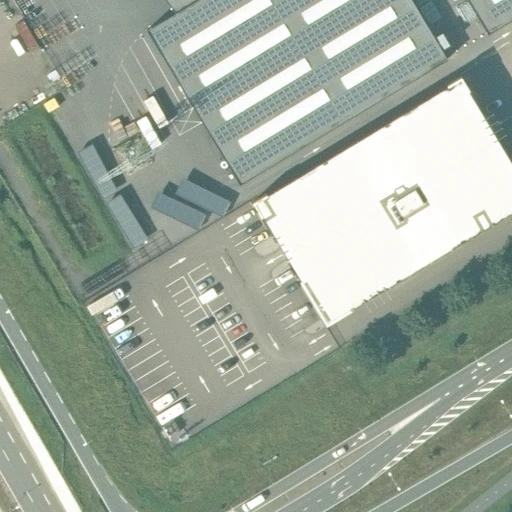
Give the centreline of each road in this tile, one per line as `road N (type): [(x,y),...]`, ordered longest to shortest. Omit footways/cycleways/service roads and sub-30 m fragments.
road 1 (tertiary): [(451,388),(237,511)]
road 2 (primary): [(120,511),(0,311)]
road 3 (tertiary): [(451,388),(359,474),(297,511)]
road 4 (tertiary): [(381,511),(511,434)]
